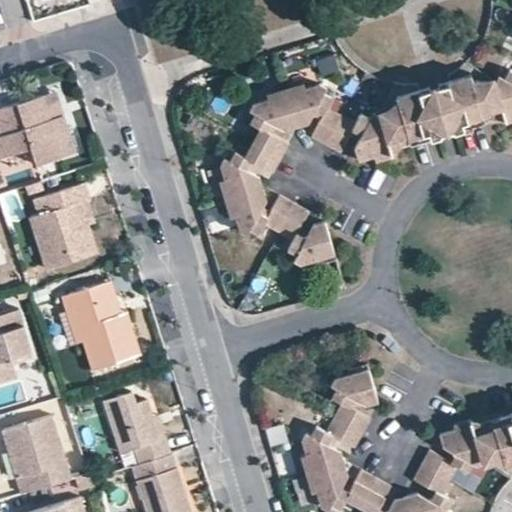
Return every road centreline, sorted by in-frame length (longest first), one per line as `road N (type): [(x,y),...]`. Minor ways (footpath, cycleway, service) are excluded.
road 1 (residential): [(20,52),(86,33),(118,48),(211,352)]
road 2 (residential): [(511,168),(470,165),(413,193),(381,244),(382,303)]
road 3 (residential): [(382,303),(211,352)]
road 4 (residential): [(211,352),(262,511)]
road 5 (residential): [(382,303),(412,352),(436,369),(463,378),(511,377)]
